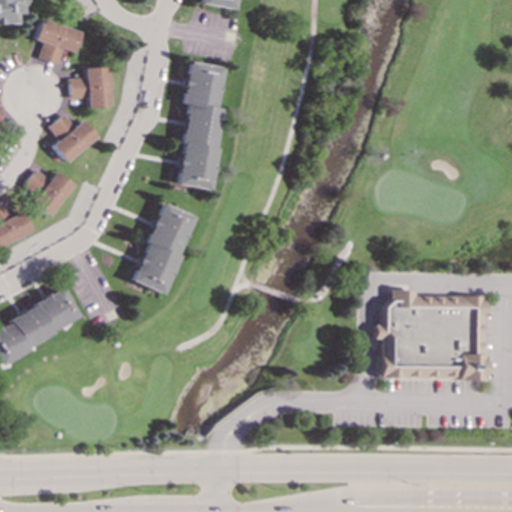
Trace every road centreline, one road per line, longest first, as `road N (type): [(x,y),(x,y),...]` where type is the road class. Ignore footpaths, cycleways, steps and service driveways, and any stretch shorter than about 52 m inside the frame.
road 1 (primary): [(511,470),(58,472)]
road 2 (residential): [(167,0),(152,86),(92,229),(0,290)]
road 3 (primary): [(257,511),(348,496),(511,497)]
